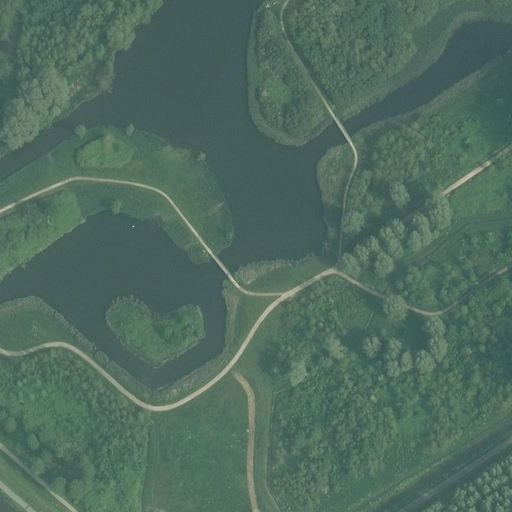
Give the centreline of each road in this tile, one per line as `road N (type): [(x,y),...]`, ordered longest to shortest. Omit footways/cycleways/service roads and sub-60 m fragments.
road 1 (track): [(285,3),(261,33),(258,93),(270,127),(285,137),(332,115)]
road 2 (track): [(121,0),(77,54),(23,94)]
